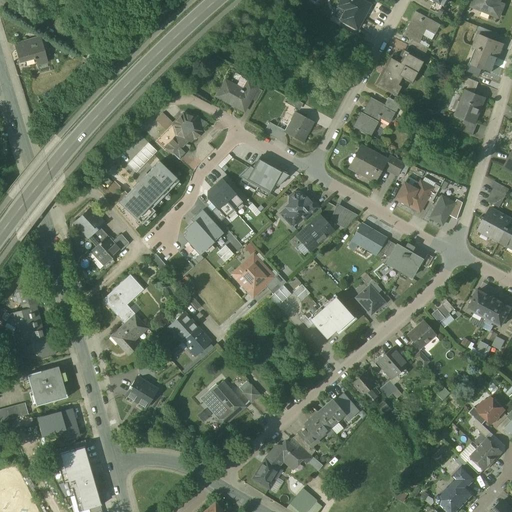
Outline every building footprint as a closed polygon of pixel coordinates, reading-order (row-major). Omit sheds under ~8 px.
[(370,5),(360,0),(340,0),(337,6),(346,11),(340,21),(357,30),(370,5)] [(473,0),(471,7),(499,18),(504,5),(499,3),(500,0),(473,0)] [(445,11),(433,5),(429,12),(441,18),(445,11)] [(441,26),(416,12),(403,36),(412,41),(419,44),(429,49),(441,26)] [(499,35),(479,27),(476,35),(479,36),(479,35),(496,42),(499,35)] [(496,42),(479,35),(479,36),(475,47),(479,49),(473,65),(492,72),(503,44),(496,42)] [(29,41),(15,45),(14,45),(19,63),(25,62),(25,59),(33,57),(34,61),(35,60),(36,66),(47,63),(43,49),(41,43),(30,46),(29,41)] [(429,49),(419,44),(412,41),(409,47),(410,47),(425,55),(429,49)] [(425,55),(410,47),(406,53),(407,53),(422,62),(425,55)] [(102,53),(92,48),(89,53),(99,58),(102,53)] [(401,64),(392,59),(378,85),(397,96),(406,79),(412,83),(423,62),(422,62),(407,53),(401,64)] [(248,81),(241,77),(236,87),(225,81),(217,97),(230,104),(230,103),(235,105),(235,106),(244,111),(251,99),(257,88),(257,87),(248,82),(248,81)] [(479,83),(467,79),(465,86),(476,90),(479,83)] [(263,91),(257,88),(251,99),(256,102),(263,91)] [(485,99),(465,91),(455,116),(475,124),(485,99)] [(301,103),(291,97),(287,105),(297,111),(301,103)] [(400,104),(390,99),(385,107),(385,108),(395,114),(400,104)] [(385,107),(372,100),(366,110),(367,111),(365,116),(362,115),(355,128),(371,136),(381,118),(390,123),(395,114),(385,108),(385,107)] [(314,122),(295,112),(285,131),(284,133),(286,134),(303,143),(314,122)] [(156,120),(166,131),(173,124),(163,113),(156,120)] [(196,117),(183,114),(182,115),(177,120),(173,124),(166,131),(156,142),(165,150),(167,148),(173,155),(174,154),(178,159),(183,154),(178,150),(184,144),(183,139),(191,141),(196,135),(201,131),(200,130),(207,123),(196,117)] [(285,131),(269,122),(264,132),(276,139),(285,135),(286,134),(284,133),(285,131)] [(482,136),(484,125),(477,123),(475,134),(482,136)] [(127,164),(136,173),(157,151),(148,143),(127,164)] [(387,160),(361,146),(360,147),(361,148),(357,155),(356,155),(350,168),(376,182),(387,160)] [(511,156),(510,155),(503,169),(510,172),(511,171),(511,156)] [(403,163),(392,157),(386,169),(387,169),(387,168),(398,174),(398,175),(403,163)] [(250,167),(239,177),(258,187),(269,165),(259,160),(254,169),(250,167)] [(120,203),(142,225),(155,212),(152,208),(178,181),(160,163),(120,203)] [(275,185),(278,187),(289,176),(269,165),(258,187),(270,194),(275,185)] [(405,177),(400,174),(397,180),(402,183),(405,177)] [(213,186),(234,210),(243,203),(223,180),(219,184),(218,182),(213,186)] [(420,182),(416,190),(408,206),(419,212),(426,200),(432,188),(420,182)] [(416,190),(404,183),(395,199),(408,206),(416,190)] [(434,184),(432,188),(426,200),(431,203),(440,187),(434,184)] [(508,191),(495,184),(492,189),(494,191),(505,196),(508,191)] [(234,210),(213,186),(207,191),(206,198),(225,219),(234,210)] [(505,196),(494,191),(488,203),(499,209),(505,196)] [(304,198),(300,194),(295,193),(291,197),(290,203),(286,207),(290,211),(284,217),(292,226),(301,217),(302,218),(303,217),(306,221),(319,209),(312,200),(310,202),(305,196),(304,198)] [(449,215),(455,204),(442,197),(430,218),(443,225),(449,215)] [(455,204),(449,215),(457,220),(463,203),(457,200),(455,204)] [(356,216),(339,206),(331,220),(344,227),(356,216)] [(91,208),(74,223),(75,224),(74,226),(77,229),(80,229),(81,227),(89,236),(87,237),(88,238),(97,229),(104,223),(91,208)] [(511,220),(490,210),(479,232),(500,243),(511,220)] [(223,233),(202,211),(192,220),(194,221),(213,242),(223,233)] [(320,217),(298,237),(310,250),(318,243),(319,244),(326,238),(325,237),(332,230),(320,217)] [(511,220),(500,243),(511,249),(511,220)] [(213,242),(194,221),(186,229),(188,231),(185,233),(187,235),(185,237),(188,241),(189,242),(190,241),(201,253),(213,242)] [(386,238),(361,223),(350,241),(375,256),(377,252),(378,250),(385,239),(386,238)] [(97,229),(88,238),(96,247),(105,238),(97,229)] [(129,243),(121,234),(113,242),(121,251),(129,243)] [(96,247),(90,252),(91,252),(92,251),(97,257),(92,261),(100,269),(103,266),(121,251),(113,242),(108,236),(105,238),(96,247)] [(391,242),(385,239),(378,250),(383,253),(384,254),(391,242)] [(189,242),(188,241),(182,246),(191,257),(194,255),(196,257),(201,253),(190,241),(189,242)] [(396,245),(391,242),(384,254),(390,257),(396,245)] [(224,261),(235,253),(226,243),(216,252),(224,261)] [(250,243),(246,246),(251,252),(255,249),(250,243)] [(421,259),(397,245),(396,245),(390,257),(386,263),(384,265),(383,264),(374,272),(380,279),(394,267),(401,271),(401,272),(408,276),(408,275),(411,277),(416,269),(418,266),(421,259)] [(383,253),(378,250),(377,252),(375,256),(374,257),(380,260),(383,253)] [(152,259),(164,270),(168,265),(156,254),(152,259)] [(273,277),(254,256),(241,268),(244,271),(244,272),(242,275),(248,282),(244,286),(253,296),(265,285),(273,278),(273,277)] [(286,283),(277,273),(273,277),(273,278),(274,277),(282,286),(286,283)] [(130,275),(102,300),(124,324),(135,314),(125,303),(141,288),(143,290),(130,275)] [(292,291),(301,282),(295,276),(286,284),(292,291)] [(193,285),(186,277),(182,281),(189,288),(193,285)] [(273,278),(265,285),(273,294),(280,288),(282,286),(274,277),(273,278)] [(381,290),(372,280),(367,284),(369,287),(370,286),(377,294),(381,290)] [(301,301),(311,292),(302,283),(293,291),(301,301)] [(28,305),(31,304),(40,302),(35,286),(17,291),(12,299),(20,304),(27,302),(28,305)] [(369,287),(363,292),(363,291),(362,292),(362,293),(356,298),(371,315),(384,303),(377,294),(370,286),(369,287)] [(511,307),(479,290),(469,309),(502,326),(511,307)] [(298,300),(291,293),(278,306),(284,313),(298,300)] [(201,306),(193,297),(189,301),(196,310),(201,306)] [(335,297),(309,319),(330,343),(356,321),(335,297)] [(453,308),(446,299),(441,303),(441,305),(448,313),(453,308)] [(31,304),(28,305),(29,309),(11,314),(6,322),(16,328),(18,324),(22,323),(27,341),(42,337),(43,337),(42,331),(38,329),(31,304)] [(448,313),(441,305),(437,308),(444,317),(448,313)] [(444,317),(437,308),(431,313),(438,323),(444,318),(444,317)] [(184,313),(169,327),(175,333),(176,332),(183,340),(179,343),(179,344),(198,327),(184,313)] [(124,324),(110,336),(124,351),(129,347),(131,350),(137,345),(134,342),(132,340),(146,326),(135,314),(124,324)] [(424,320),(408,334),(420,348),(436,334),(424,320)] [(198,327),(179,344),(180,344),(184,341),(190,347),(189,348),(190,349),(189,350),(195,356),(211,342),(198,327)] [(501,348),(505,339),(497,335),(492,344),(501,348)] [(27,341),(23,342),(23,341),(21,346),(18,350),(26,355),(27,355),(33,354),(42,359),(46,357),(47,355),(46,350),(48,347),(47,343),(44,341),(42,337),(27,341)] [(475,351),(485,356),(491,346),(481,340),(475,351)] [(385,355),(400,372),(408,365),(393,348),(385,355)] [(428,362),(420,353),(415,357),(423,366),(428,362)] [(400,372),(385,355),(377,362),(392,379),(400,372)] [(149,366),(137,369),(140,377),(151,374),(149,366)] [(58,367),(27,375),(36,406),(67,397),(58,367)] [(363,373),(357,379),(356,377),(352,381),(353,382),(352,383),(368,403),(375,397),(369,390),(374,385),(363,373)] [(157,390),(137,378),(131,387),(130,387),(129,388),(130,389),(122,401),(123,401),(127,394),(138,401),(137,402),(146,407),(157,390)] [(397,389),(389,380),(384,385),(391,394),(397,389)] [(236,400),(232,395),(233,394),(223,381),(217,386),(216,384),(209,391),(210,392),(203,399),(218,416),(215,419),(222,427),(245,407),(238,399),(236,400)] [(247,381),(239,388),(243,393),(251,386),(247,381)] [(391,394),(384,385),(379,389),(387,398),(391,394)] [(259,395),(251,386),(243,393),(251,402),(259,395)] [(504,410),(491,397),(487,401),(484,401),(481,404),(482,407),(478,411),(487,420),(491,424),(504,410)] [(344,415),(332,401),(325,408),(324,407),(324,408),(318,414),(329,427),(344,415)] [(25,403),(0,410),(0,422),(28,415),(25,403)] [(487,420),(478,411),(474,407),(469,412),(477,420),(482,425),(487,420)] [(71,411),(58,415),(65,439),(66,439),(76,436),(77,435),(71,411)] [(318,414),(304,427),(305,428),(312,436),(316,441),(317,441),(324,435),(322,433),(329,427),(318,414)] [(482,425),(477,420),(473,425),(486,437),(490,432),(482,425)] [(312,436),(305,428),(297,435),(304,443),(305,443),(312,436)] [(311,448),(305,443),(304,443),(297,435),(291,440),(299,447),(310,457),(315,451),(311,448)] [(76,436),(66,439),(68,445),(72,444),(78,442),(76,436)] [(312,436),(305,443),(311,448),(318,442),(317,441),(316,441),(312,436)] [(502,452),(488,438),(479,448),(493,461),(502,452)] [(78,442),(72,444),(74,452),(85,448),(83,441),(78,442)] [(295,452),(285,443),(275,454),(273,453),(266,461),(277,468),(283,462),(292,471),(293,470),(291,469),(301,458),(305,462),(305,463),(305,464),(310,457),(299,447),(295,452)] [(493,461),(479,448),(470,457),(471,458),(484,470),(484,471),(493,461)] [(92,467),(88,468),(84,456),(65,462),(69,478),(83,474),(88,495),(99,491),(92,467)] [(320,468),(323,463),(312,456),(309,462),(320,468)] [(484,470),(471,458),(467,462),(480,475),(484,470)] [(266,462),(259,471),(258,470),(251,480),(268,491),(273,483),(271,481),(272,479),(271,478),(277,468),(266,461),(265,460),(264,461),(266,462)] [(474,479),(462,468),(454,477),(457,479),(466,488),(474,479)] [(457,479),(441,496),(439,496),(437,498),(437,502),(439,504),(441,504),(449,511),(454,511),(472,494),(466,488),(457,479)] [(317,500),(307,492),(299,502),(301,503),(309,510),(317,500)] [(511,511),(511,509),(503,501),(492,511),(511,511)] [(222,511),(215,503),(203,511),(222,511)]
